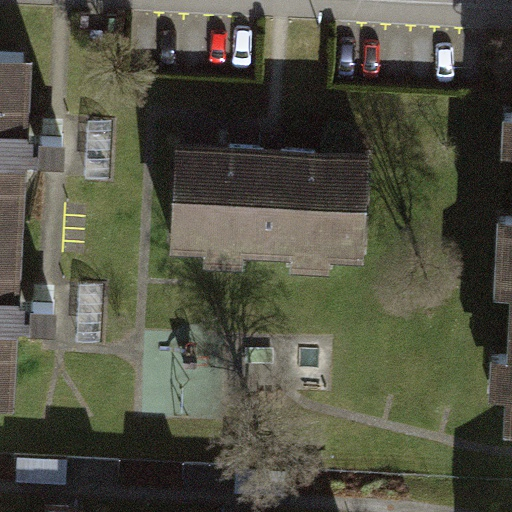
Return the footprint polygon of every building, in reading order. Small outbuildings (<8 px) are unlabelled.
[(0,233),(31,235),(35,159),(66,160),(77,161),(78,133),(67,133),(37,131),(41,66),(0,64),(0,233)] [(502,258),(511,258),(511,112),(510,112),(508,155),(511,155),(511,216),(504,216),(502,258)] [(178,142),(175,248),(211,250),(211,263),(249,264),(249,251),(295,252),(294,266),(338,267),(338,254),(362,255),(366,148),(178,142)] [(0,402),(22,404),(26,325),(56,326),(65,327),(67,302),(58,302),(28,300),(31,235),(0,233),(0,402)] [(507,425),(511,425),(511,258),(502,258),(500,297),(511,297),(511,334),(511,355),(497,355),(494,400),(509,401),(507,425)]
